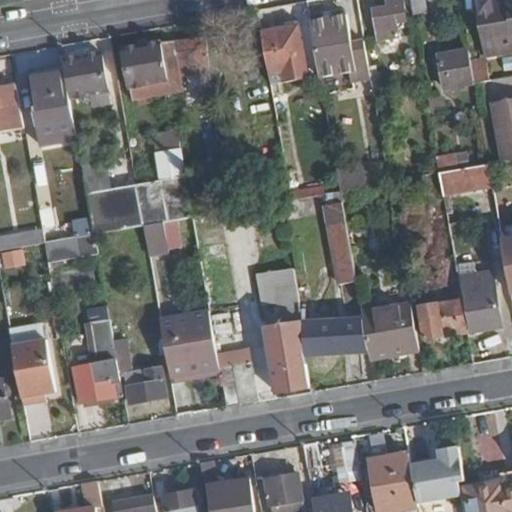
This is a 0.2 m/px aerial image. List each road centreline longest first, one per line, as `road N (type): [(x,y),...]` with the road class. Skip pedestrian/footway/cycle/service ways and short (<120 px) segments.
road 1 (residential): [(511,383),(0,475)]
road 2 (residential): [(0,34),(191,0)]
